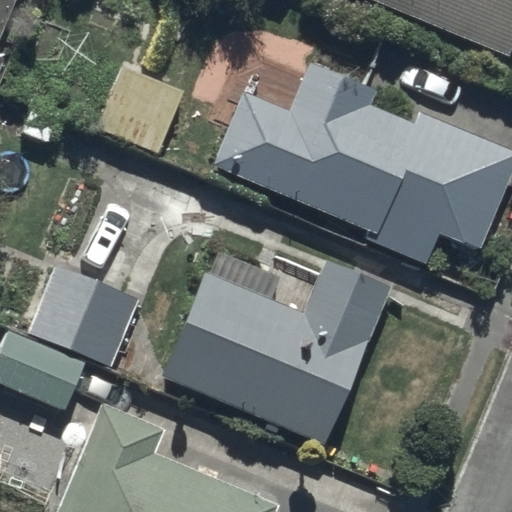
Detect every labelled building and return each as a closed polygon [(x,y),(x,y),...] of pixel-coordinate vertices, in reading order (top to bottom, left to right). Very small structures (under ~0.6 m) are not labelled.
[(0,0),(0,75),(5,63),(0,61),(0,36),(14,0),(0,0)] [(511,46),(511,0),(382,0),(508,55),(511,46)] [(245,92),(214,167),(372,233),(370,239),(428,263),(440,234),(480,250),(511,173),(511,151),(417,112),(413,123),(370,105),(376,91),(309,64),(290,111),(245,92)] [(179,93),(120,70),(96,131),(156,154),(179,93)] [(391,290),(327,263),(306,314),(273,301),(283,276),(220,250),(166,380),(326,446),(391,290)] [(53,273),(28,334),(110,368),(136,306),(53,273)] [(0,382),(62,408),(81,362),(10,333),(0,356),(0,382)] [(54,511),(276,511),(278,509),(153,456),(161,437),(98,411),(54,511)]
